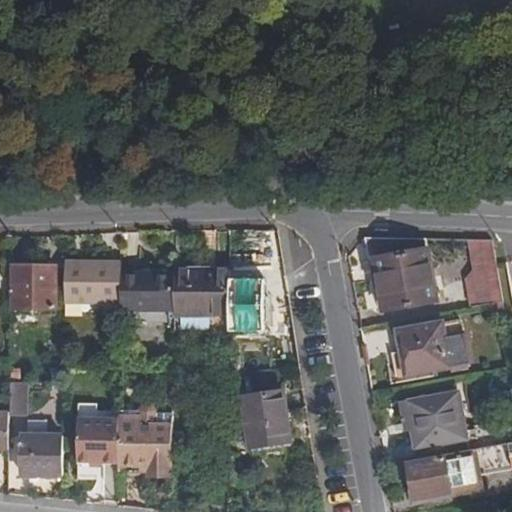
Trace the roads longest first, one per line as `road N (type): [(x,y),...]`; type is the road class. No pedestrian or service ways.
road 1 (residential): [(0,218),(273,208),(307,219)]
road 2 (residential): [(307,219),(324,245),(373,511)]
road 3 (residential): [(511,217),(326,211),(307,219)]
